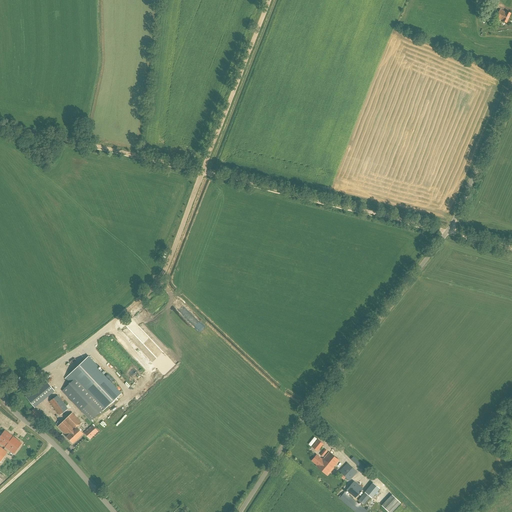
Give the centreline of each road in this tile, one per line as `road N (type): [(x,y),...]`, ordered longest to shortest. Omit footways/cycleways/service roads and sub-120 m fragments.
road 1 (unclassified): [(239,511),(301,418),(447,231),(511,84)]
road 2 (track): [(511,247),(202,171)]
road 3 (track): [(2,395),(87,342),(149,289),(202,171)]
road 4 (track): [(202,171),(0,125)]
road 5 (track): [(202,171),(268,0)]
road 6 (unclassified): [(114,511),(0,388)]
